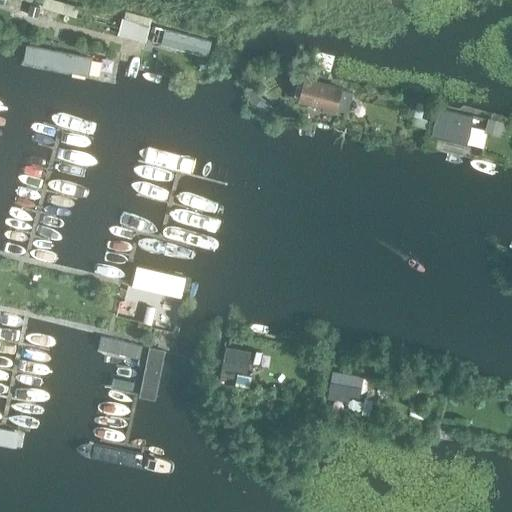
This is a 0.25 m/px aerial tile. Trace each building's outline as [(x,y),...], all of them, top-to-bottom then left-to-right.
[(41,16),(43,8),(30,5),(28,13),(41,16)] [(137,22),(135,31),(133,38),(145,42),(149,25),(137,22)] [(192,48),(195,38),(175,32),(172,42),(192,48)] [(93,57),(28,45),(24,61),(90,75),(93,57)] [(245,89),(250,102),(266,117),(269,118),(276,110),(257,93),(257,90),(266,76),(258,71),(257,72),(253,75),(252,75),(246,88),(245,89)] [(350,114),(355,95),(345,92),(346,88),(305,78),(300,103),(340,112),(350,114)] [(435,136),(465,144),(472,116),(460,113),(458,123),(440,118),(435,136)] [(429,120),(421,118),(413,116),(411,125),(427,129),(429,120)] [(504,138),(508,123),(491,119),(487,134),(504,138)] [(183,276),(133,264),(129,281),(180,292),(183,276)] [(150,324),(155,307),(147,305),(142,322),(150,324)] [(247,372),(252,352),(226,347),(222,367),(247,372)] [(332,371),(327,398),(348,402),(349,395),(360,396),(363,376),(332,371)] [(457,406),(465,395),(456,389),(449,400),(457,406)] [(294,419),(298,397),(293,395),(288,418),(294,419)]
